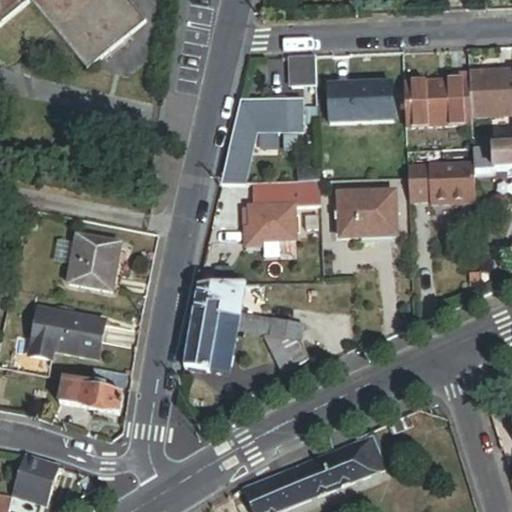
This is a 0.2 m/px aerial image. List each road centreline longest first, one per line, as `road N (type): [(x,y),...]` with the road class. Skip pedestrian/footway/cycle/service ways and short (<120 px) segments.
road 1 (residential): [(231,40),(180,242),(151,409),(149,426),(173,484)]
road 2 (residential): [(173,484),(451,358)]
road 3 (residential): [(511,29),(231,40)]
road 4 (residential): [(0,433),(173,484)]
road 5 (residential): [(451,358),(499,511)]
